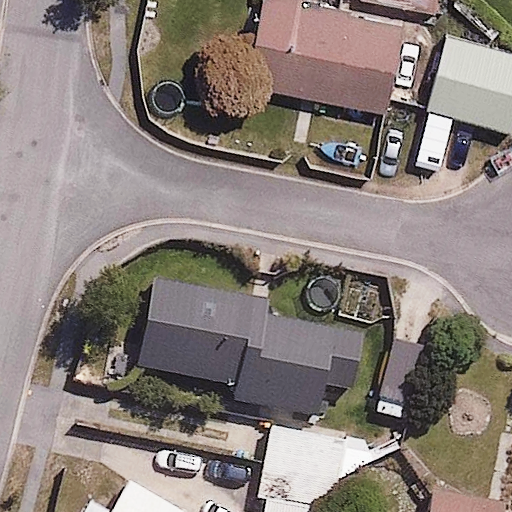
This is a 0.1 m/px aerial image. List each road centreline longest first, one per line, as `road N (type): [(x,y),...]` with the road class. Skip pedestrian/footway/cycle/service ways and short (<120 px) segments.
road 1 (residential): [(26,158),(511,253)]
road 2 (residential): [(26,158),(49,0)]
